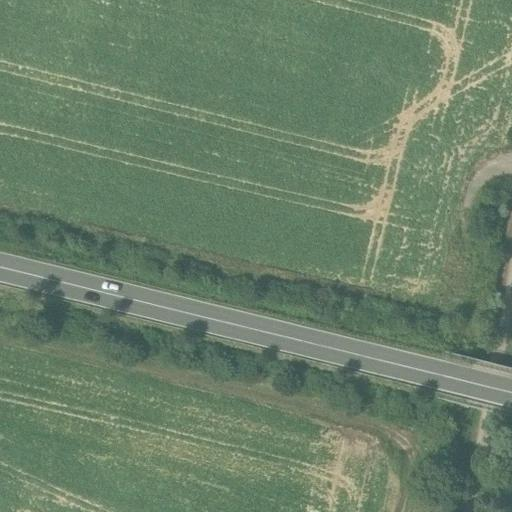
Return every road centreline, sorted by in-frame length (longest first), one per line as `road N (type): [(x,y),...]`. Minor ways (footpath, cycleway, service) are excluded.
road 1 (track): [(511,170),(477,176),(465,199),(441,312),(0,216)]
road 2 (primary): [(0,268),(511,392)]
road 3 (track): [(0,332),(417,433),(401,511)]
road 4 (track): [(511,282),(465,511)]
